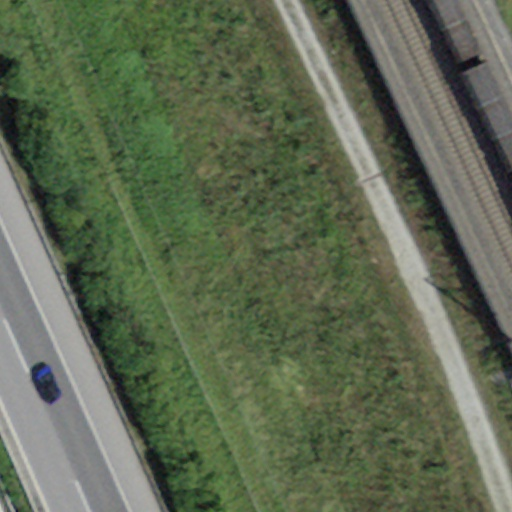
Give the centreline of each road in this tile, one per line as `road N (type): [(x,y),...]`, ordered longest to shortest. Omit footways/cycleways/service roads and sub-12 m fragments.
road 1 (track): [(508,511),(402,250),(286,0)]
road 2 (motorway): [(79,511),(0,328)]
